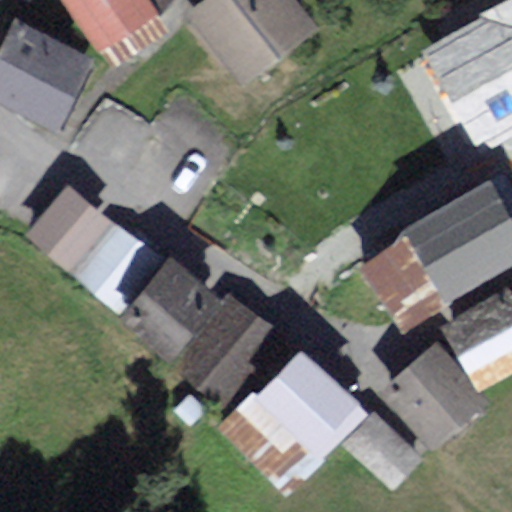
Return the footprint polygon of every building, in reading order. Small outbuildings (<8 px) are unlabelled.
[(65,0),(109,68),(180,24),(165,1),(165,0),(65,0)] [(300,0),(194,0),(185,7),(240,76),(315,17),(300,0)] [(90,44),(11,10),(0,36),(0,90),(59,116),(90,44)] [(511,26),(500,33),(496,25),(449,51),(491,126),(511,113),(511,26)] [(511,222),(485,176),(407,221),(445,285),(511,245),(511,222)] [(136,237),(63,179),(26,225),(99,283),(136,237)] [(221,284),(172,245),(120,312),(170,350),(221,284)] [(511,299),(500,279),(444,312),(482,375),(511,357),(511,299)] [(279,333),(224,290),(169,361),(224,403),(279,333)] [(433,339),(382,378),(429,440),(480,400),(433,339)] [(298,340),(238,403),(280,444),(299,425),(322,447),(364,404),(298,340)] [(398,480),(423,445),(369,406),(343,441),(398,480)]
